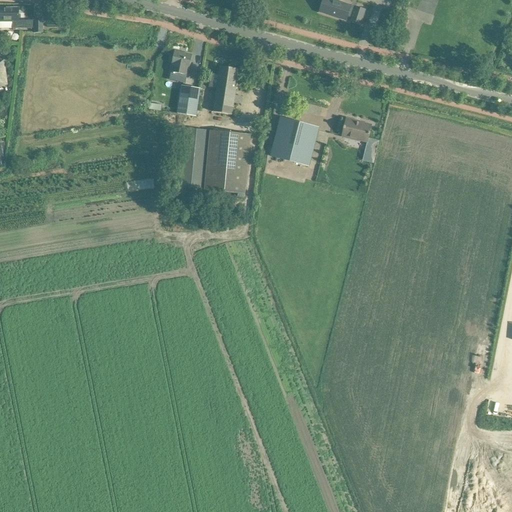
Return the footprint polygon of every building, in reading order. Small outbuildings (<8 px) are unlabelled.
[(323,0),(319,12),(346,21),(347,17),(350,18),(352,19),(351,21),(361,23),(365,10),(356,7),(354,11),(350,10),(351,6),(338,2),(338,0),(323,0)] [(457,0),(452,23),(469,28),(476,0),(457,0)] [(0,21),(13,21),(13,29),(35,29),(35,33),(43,33),(43,21),(19,21),(19,8),(0,8),(0,21)] [(175,51),(172,65),(171,72),(187,75),(192,55),(175,51)] [(220,67),(213,112),(232,115),(239,69),(220,67)] [(180,86),(176,113),(195,116),(200,89),(180,86)] [(319,128),(280,118),(270,157),(309,167),(319,128)] [(356,140),(367,143),(372,125),(360,122),(361,122),(346,118),(341,137),(356,141),(356,140)] [(178,187),(246,193),(252,134),(184,127),(178,187)]
